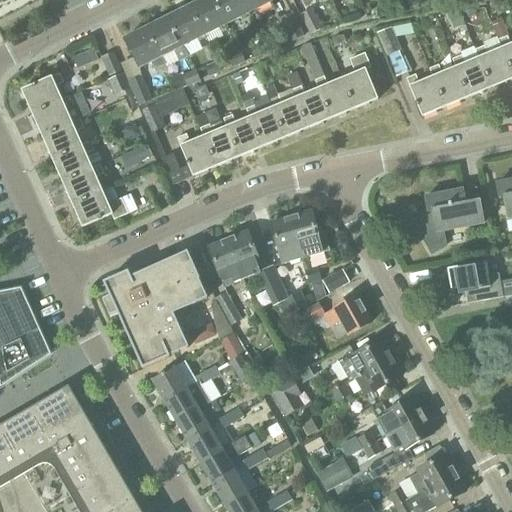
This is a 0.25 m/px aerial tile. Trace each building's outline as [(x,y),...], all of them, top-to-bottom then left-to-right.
[(214,0),(204,0),(190,7),(205,37),(227,26),(214,0)] [(249,15),(241,0),(214,0),(227,26),(249,15)] [(269,0),(241,0),(249,15),(271,4),(269,0)] [(424,13),(441,4),(439,0),(419,0),(418,1),(424,13)] [(168,18),(183,48),(205,37),(190,7),(168,18)] [(312,11),(301,17),(310,36),(321,30),(312,11)] [(448,17),(453,30),(464,26),(460,13),(448,17)] [(291,15),(280,20),(291,43),(302,38),(291,15)] [(168,18),(146,29),(161,59),(183,48),(168,18)] [(492,28),(496,40),(505,34),(501,24),(492,28)] [(376,35),(387,58),(401,52),(391,28),(376,35)] [(165,67),(161,59),(146,29),(124,40),(139,70),(150,64),(154,72),(165,67)] [(502,49),(511,73),(511,44),(511,45),(508,37),(499,41),(502,49)] [(250,50),(254,59),(267,54),(263,45),(250,50)] [(511,80),(511,73),(502,49),(488,55),(484,47),(475,51),(479,59),(491,89),(511,80)] [(98,61),(94,50),(82,55),(87,66),(98,61)] [(342,79),(355,110),(378,101),(366,71),(371,69),(365,54),(349,61),(354,74),(342,79)] [(113,55),(101,59),(105,68),(116,64),(113,55)] [(231,69),(244,63),(240,55),(228,60),(231,69)] [(456,69),(469,99),(491,89),(479,59),(465,65),(462,57),(453,60),(456,68),(456,69)] [(219,64),(205,69),(209,78),(222,72),(219,64)] [(430,70),(433,78),(446,108),(469,99),(456,69),(442,74),(439,66),(430,70)] [(200,82),(196,73),(183,79),(186,87),(200,82)] [(107,82),(114,98),(131,91),(123,74),(107,82)] [(61,101),(55,88),(63,84),(59,75),(21,91),(31,114),(61,101)] [(446,108),(433,78),(419,84),(415,76),(406,80),(422,118),(446,108)] [(319,89),(332,120),(355,110),(342,79),(327,86),(324,78),(314,82),(318,90),(319,89)] [(140,79),(129,83),(139,107),(150,102),(140,79)] [(298,81),(289,84),(292,91),(300,87),(298,81)] [(273,86),(264,90),(267,98),(276,94),(273,86)] [(296,99),(309,130),(332,120),(319,89),(318,90),(304,96),(300,88),(291,92),(294,100),(296,99)] [(170,100),(173,106),(181,109),(190,105),(183,89),(168,95),(170,100)] [(41,137),(72,124),(66,110),(73,107),(69,97),(61,101),(31,114),(41,137)] [(273,108),(286,139),(309,130),(296,99),(294,100),(281,105),(278,97),(268,101),(272,109),(273,108)] [(126,102),(114,107),(120,122),(132,116),(126,102)] [(155,107),(143,112),(152,134),(164,128),(155,107)] [(263,149),(286,139),(273,108),(272,109),(258,115),(255,107),(245,111),(249,119),(250,118),(263,149)] [(250,118),(249,119),(235,124),(232,117),(223,121),(226,128),(228,128),(240,158),(263,149),(250,118)] [(79,121),(72,124),(41,137),(51,160),(81,147),(75,133),(83,130),(79,121)] [(228,128),(226,128),(212,134),(209,126),(200,130),(203,138),(204,138),(217,168),(240,158),(228,128)] [(204,138),(203,138),(189,144),(186,136),(177,139),(193,178),(217,168),(204,138)] [(81,147),(51,160),(61,183),(92,169),(86,156),(93,152),(89,143),(81,147)] [(150,157),(146,146),(136,151),(121,158),(126,169),(141,162),(150,157)] [(71,205),(101,192),(96,179),(104,175),(99,166),(92,169),(61,183),(71,205)] [(511,219),(511,182),(496,185),(499,200),(504,199),(508,221),(511,219)] [(101,192),(71,205),(82,229),(111,216),(114,222),(128,215),(121,200),(108,206),(101,192)] [(425,199),(428,213),(426,213),(424,214),(422,215),(421,216),(419,218),(418,220),(418,221),(417,223),(417,225),(417,227),(417,229),(418,231),(432,255),(446,248),(443,233),(483,225),(479,203),(465,205),(463,192),(425,199)] [(310,213),(291,219),(302,260),(322,254),(310,213)] [(302,260),(291,219),(271,225),(283,265),(302,260)] [(247,233),(228,241),(243,281),(260,274),(256,263),(259,262),(247,233)] [(227,288),(243,281),(228,241),(208,249),(220,278),(223,277),(227,288)] [(128,273),(122,276),(104,284),(110,298),(103,301),(110,317),(117,314),(143,370),(169,358),(188,349),(174,319),(178,317),(176,313),(207,299),(198,281),(199,280),(187,254),(188,254),(188,253),(143,274),(144,276),(131,281),(128,273)] [(498,275),(488,277),(485,264),(447,271),(451,292),(461,290),(461,294),(465,294),(468,305),(503,299),(498,275)] [(273,309),(289,302),(274,268),(261,274),(261,276),(259,276),(273,309)] [(306,272),(310,285),(321,282),(317,269),(306,272)] [(328,295),(349,284),(343,272),(322,284),(328,295)] [(321,282),(310,285),(316,304),(326,299),(321,282)] [(0,361),(2,374),(4,381),(48,355),(47,352),(20,291),(18,292),(0,295),(0,361)] [(227,293),(215,300),(230,327),(242,320),(227,293)] [(308,308),(300,293),(288,300),(295,315),(308,308)] [(335,312),(325,317),(331,328),(341,323),(348,337),(372,324),(357,298),(334,310),(335,312)] [(324,315),(319,304),(297,316),(303,327),(324,315)] [(244,354),(233,336),(227,340),(220,344),(230,362),(237,358),(244,354)] [(354,381),(392,361),(381,342),(354,357),(355,359),(345,364),(354,381)] [(240,357),(229,364),(242,386),(253,379),(240,357)] [(401,378),(392,361),(354,381),(363,396),(373,391),(374,393),(401,378)] [(215,368),(204,374),(210,383),(220,377),(215,368)] [(152,382),(164,403),(186,390),(174,369),(152,382)] [(186,390),(164,403),(176,424),(198,411),(210,404),(201,388),(210,383),(204,374),(195,380),(197,384),(191,387),(186,390)] [(299,398),(289,380),(267,392),(283,420),(302,409),(296,399),(299,398)] [(330,392),(336,404),(350,397),(343,385),(330,392)] [(0,511),(140,511),(68,388),(0,427),(0,511)] [(387,439),(423,419),(413,400),(386,415),(387,417),(377,422),(387,439)] [(239,410),(228,416),(233,424),(243,418),(239,410)] [(176,424),(188,445),(210,432),(198,411),(176,424)] [(233,424),(228,416),(218,422),(223,430),(233,424)] [(433,435),(423,419),(387,439),(395,453),(369,468),(376,481),(416,458),(410,448),(433,435)] [(222,453),(221,451),(210,432),(188,445),(200,465),(222,453)] [(363,450),(375,444),(370,433),(357,440),(363,450)] [(200,465),(213,487),(235,474),(229,463),(251,450),(244,437),(221,451),(222,453),(200,465)] [(355,439),(340,447),(347,458),(361,450),(355,439)] [(253,457),(258,466),(267,460),(262,452),(253,457)] [(258,466),(253,457),(243,463),(248,472),(258,466)] [(399,485),(401,490),(389,497),(396,509),(455,476),(445,457),(418,472),(419,474),(399,485)] [(328,493),(351,480),(342,463),(318,476),(328,493)] [(247,494),(235,474),(213,487),(224,507),(247,494)] [(465,492),(455,476),(396,509),(397,511),(424,511),(436,505),(438,507),(465,492)] [(277,499),(282,507),(292,501),(287,493),(277,499)] [(224,507),(227,511),(256,511),(247,494),(224,507)] [(273,511),(282,507),(277,499),(267,505),(271,511),(273,511)]
